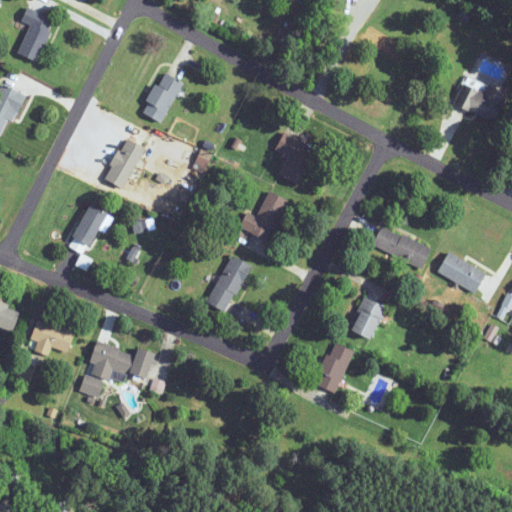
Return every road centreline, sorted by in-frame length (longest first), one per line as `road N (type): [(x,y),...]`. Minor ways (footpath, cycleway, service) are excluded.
road 1 (residential): [(511,199),(131,7)]
road 2 (residential): [(266,366),(0,254)]
road 3 (residential): [(4,256),(134,0)]
road 4 (residential): [(266,366),(389,139)]
